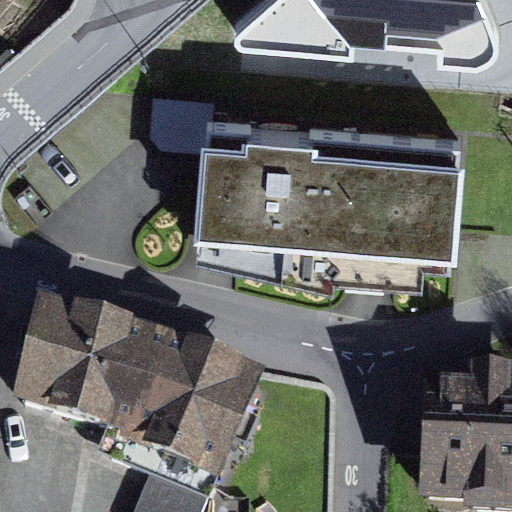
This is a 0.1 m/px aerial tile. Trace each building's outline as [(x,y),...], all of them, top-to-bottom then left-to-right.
[(278,0),(241,34),(249,49),(482,66),(498,42),(480,0),(278,0)] [(211,135),(213,105),(152,99),(150,140),(162,153),(200,156),(202,134),(211,135)] [(211,135),(202,134),(200,156),(195,250),(458,272),(465,155),(211,135)] [(204,511),(268,368),(42,293),(15,399),(109,427),(96,454),(152,476),(136,511),(204,511)] [(469,377),(426,373),(418,501),(464,502),(463,510),(511,511),(511,378),(511,372),(511,364),(470,363),(469,377)]
